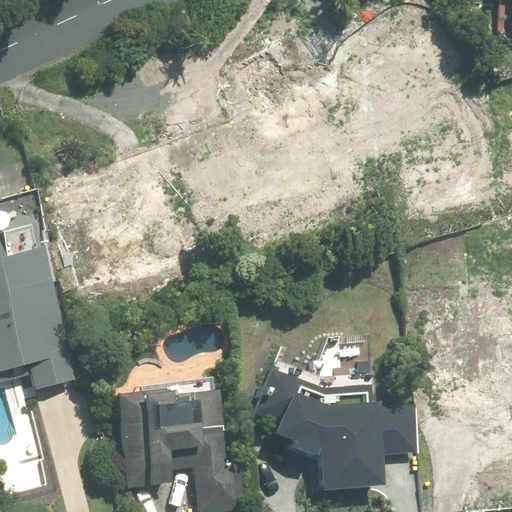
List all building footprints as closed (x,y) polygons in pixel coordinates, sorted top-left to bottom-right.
[(361,15),(346,22),(390,110),(395,107),(405,126),(439,109),(431,92),(441,87),(433,70),(441,66),(429,42),(446,33),(429,0),(368,0),(368,1),(366,3),(365,5),(364,7),(363,9),(362,11),(361,13),(361,15)] [(511,0),(502,0),(503,37),(511,36),(511,0)] [(283,130),(175,172),(197,229),(233,215),(249,255),(319,228),(311,209),(328,203),(306,147),(292,153),(283,130)] [(480,154),(397,163),(403,215),(486,206),(480,154)] [(69,300),(105,288),(110,302),(134,294),(129,280),(187,261),(161,182),(43,221),(69,300)] [(0,379),(22,373),(27,391),(66,379),(26,246),(0,253),(0,379)] [(466,413),(503,410),(508,475),(511,474),(511,329),(509,297),(448,302),(450,319),(416,322),(423,408),(465,405),(466,413)] [(358,384),(306,388),(260,371),(243,414),(263,422),(257,437),(308,457),(311,490),(372,485),(370,457),(414,453),(410,405),(364,409),(364,403),(359,404),(358,384)] [(149,389),(107,395),(121,489),(163,482),(162,471),(186,468),(192,511),(200,511),(238,506),(231,459),(216,461),(205,390),(151,398),(149,389)]
